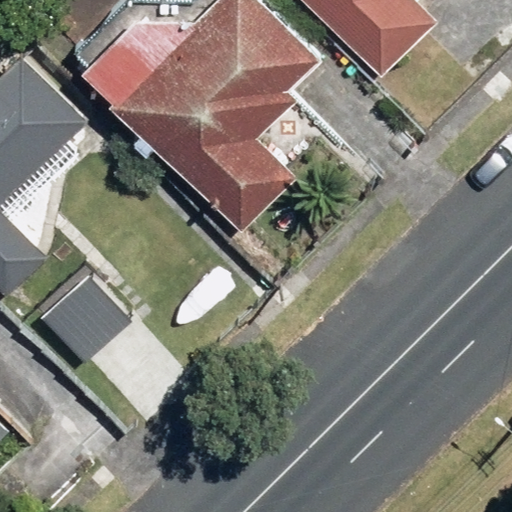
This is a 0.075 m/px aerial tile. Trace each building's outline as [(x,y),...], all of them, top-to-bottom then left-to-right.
[(147,0),(96,50),(251,220),(310,161),(271,122),(314,82),(304,73),(337,41),(298,0),(147,0)] [(330,0),(391,64),(448,10),(438,0),(330,0)] [(0,269),(14,285),(56,244),(26,211),(94,149),(74,128),(97,106),(35,38),(3,69),(0,66),(0,269)] [(53,305),(95,352),(140,309),(98,264),(53,305)] [(0,395),(0,436),(20,417),(0,395)]
